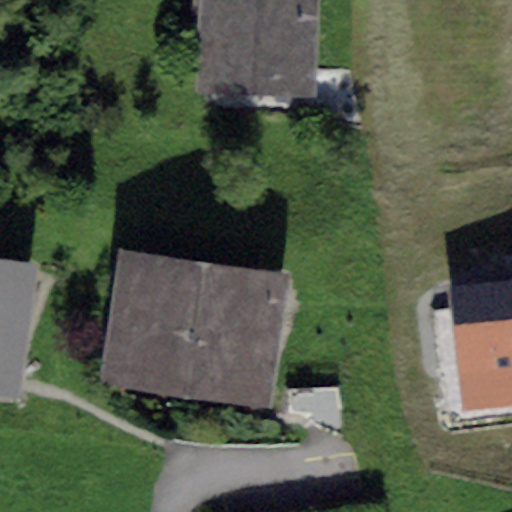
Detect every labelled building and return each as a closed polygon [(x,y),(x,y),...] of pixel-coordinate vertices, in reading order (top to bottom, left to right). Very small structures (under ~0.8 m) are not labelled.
[(299,83),(303,7),(213,3),(209,79),(299,83)] [(136,269),(122,366),(252,384),(265,288),(136,269)] [(0,276),(0,374),(0,375),(14,278),(0,276)] [(480,385),(511,380),(511,298),(470,303),(480,385)] [(381,511),(379,500),(288,511),(381,511)]
